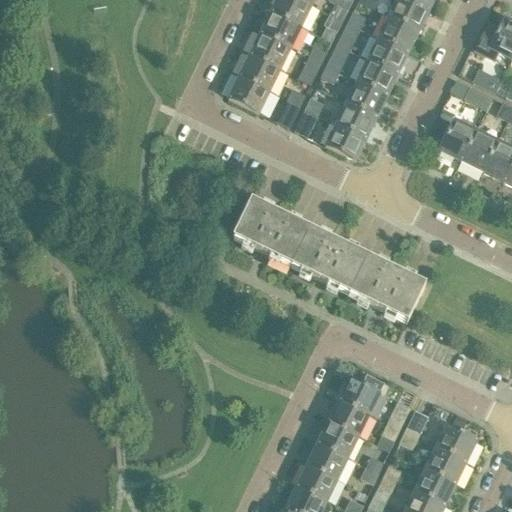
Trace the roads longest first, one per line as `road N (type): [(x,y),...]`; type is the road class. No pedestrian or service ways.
road 1 (residential): [(511,420),(335,335),(249,511)]
road 2 (residential): [(381,195),(196,103),(244,0)]
road 3 (residential): [(381,195),(472,0)]
road 4 (residential): [(511,260),(381,195)]
